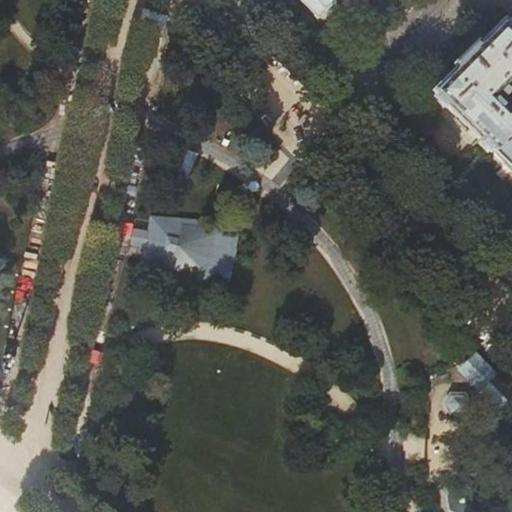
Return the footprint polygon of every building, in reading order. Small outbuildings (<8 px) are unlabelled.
[(511,132),(511,31),(502,22),(453,70),(431,92),(445,106),(492,153),(511,132)] [(511,132),(492,153),(511,172),(511,132)] [(142,250),(139,265),(217,286),(231,281),(239,235),(237,231),(148,217),(145,229),(131,226),(128,247),(142,250)] [(475,354),(457,372),(479,393),(497,375),(475,354)] [(465,418),(469,406),(465,395),(449,395),(444,407),(449,418),(465,418)]
